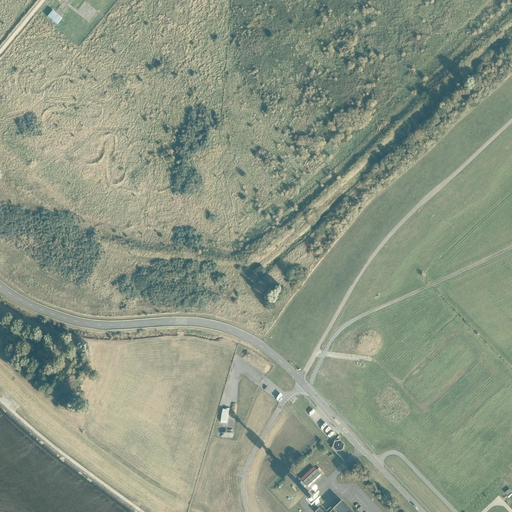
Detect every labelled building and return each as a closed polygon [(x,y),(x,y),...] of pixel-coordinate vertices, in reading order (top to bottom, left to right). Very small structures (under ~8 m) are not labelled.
[(54,10),(49,16),(58,24),(63,18),(54,10)] [(344,448),(341,444),(335,445),(333,451),(337,455),(343,454),(344,448)] [(321,477),(317,472),(304,485),(308,489),(321,477)] [(316,500),(306,508),(309,511),(314,511),(317,509),(320,506),(321,505),(316,500)] [(352,511),(344,503),(338,508),(336,506),(328,511),(325,511),(320,506),(317,509),(319,511),(352,511)]
